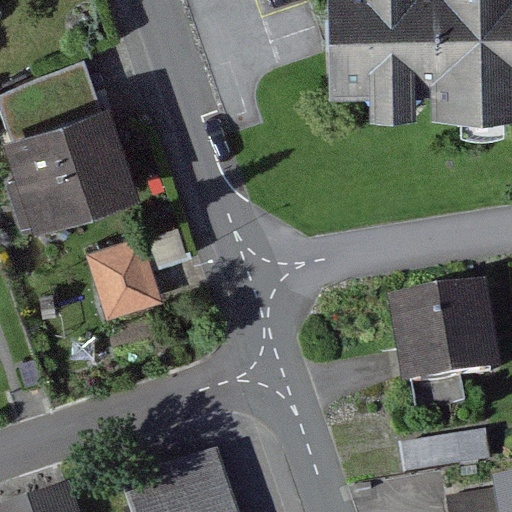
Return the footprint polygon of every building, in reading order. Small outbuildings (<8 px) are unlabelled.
[(511,0),(330,0),(331,88),(511,86),(511,0)] [(124,105),(34,134),(64,223),(153,194),(124,105)] [(148,235),(92,247),(105,313),(162,301),(148,235)] [(479,287),(394,299),(403,362),(406,383),(491,371),(479,287)] [(403,441),(408,469),(494,454),(489,426),(403,441)] [(238,511),(221,458),(131,488),(139,511),(238,511)] [(511,511),(511,476),(496,479),(501,511),(511,511)]
